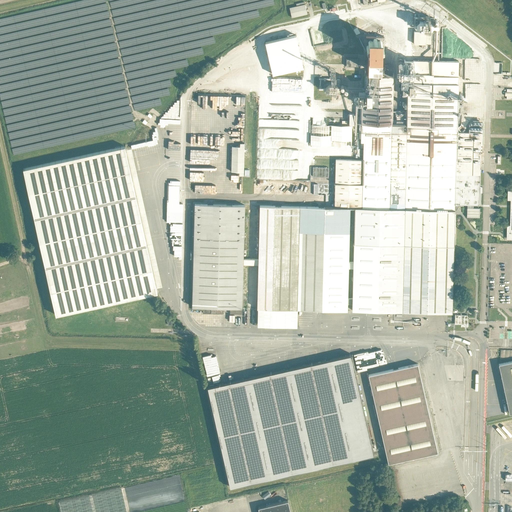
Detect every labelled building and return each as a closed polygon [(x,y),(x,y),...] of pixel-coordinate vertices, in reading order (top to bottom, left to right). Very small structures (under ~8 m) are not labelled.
[(484,8),(487,4),(480,0),(470,0),(471,0),(484,8)] [(290,7),(292,17),(307,14),(305,4),(304,2),(296,3),(297,6),(290,7)] [(433,44),(434,31),(415,30),(414,43),(422,43),(422,48),(425,48),(425,43),(433,44)] [(273,74),(305,68),(299,34),(267,41),(273,74)] [(325,207),(300,206),(260,205),(258,259),(243,258),(245,205),(195,204),(192,306),(192,309),(203,310),(203,313),(223,313),(224,307),(230,307),(230,313),(242,314),(242,307),(243,264),(258,264),(257,308),(258,308),(297,309),(347,310),(347,303),(352,303),(352,310),(447,312),(452,312),(455,210),(457,206),(455,205),(455,204),(467,204),(467,216),(479,217),(480,208),(473,207),(473,204),(479,204),(480,150),(482,151),(482,133),(457,132),(458,61),(403,60),(403,94),(407,95),(406,130),(404,130),(404,111),(397,111),(396,124),(392,124),(393,75),(382,75),(382,69),(381,69),(381,57),(384,57),(384,36),(366,36),(365,56),(368,56),(367,68),(375,68),(374,75),(365,75),(365,103),(362,103),(361,127),(359,127),(359,139),(361,139),(361,148),(364,148),(363,159),(363,160),(336,159),(334,207),(325,206),(325,205),(325,207)] [(358,66),(359,58),(346,58),(346,66),(358,66)] [(326,84),(326,93),(336,93),(336,94),(340,94),(341,80),(336,80),(336,84),(326,84)] [(258,138),(260,180),(291,178),(293,175),(293,176),(298,176),(298,168),(296,168),(296,166),(299,156),(299,140),(295,138),(295,137),(294,138),(276,139),(275,132),(271,130),(270,132),(270,121),(264,121),(269,123),(267,126),(267,129),(265,128),(265,132),(266,132),(266,135),(264,135),(271,138),(258,138)] [(479,129),(479,121),(473,121),(473,125),(469,125),(469,129),(479,129)] [(349,124),(311,125),(311,137),(349,137),(349,124)] [(157,292),(125,146),(23,168),(43,255),(56,315),(157,292)] [(244,146),(232,146),(231,171),(244,171),(244,151),(246,151),(246,149),(244,149),(244,146)] [(313,167),(313,176),(328,176),(328,167),(313,167)] [(455,315),(455,324),(464,324),(464,326),(467,326),(467,315),(455,315)] [(203,356),(216,354),(214,343),(201,345),(203,356)] [(511,349),(501,349),(501,358),(511,357),(511,349)] [(374,454),(365,412),(352,354),(208,386),(230,487),(374,454)] [(511,411),(511,360),(499,364),(509,412),(511,411)] [(438,452),(429,412),(418,363),(369,374),(388,463),(438,452)] [(453,366),(453,378),(463,378),(463,366),(453,366)] [(59,501),(61,511),(127,511),(121,487),(59,501)] [(403,510),(400,497),(394,499),(397,511),(403,510)] [(290,511),(288,500),(258,507),(259,511),(290,511)]
